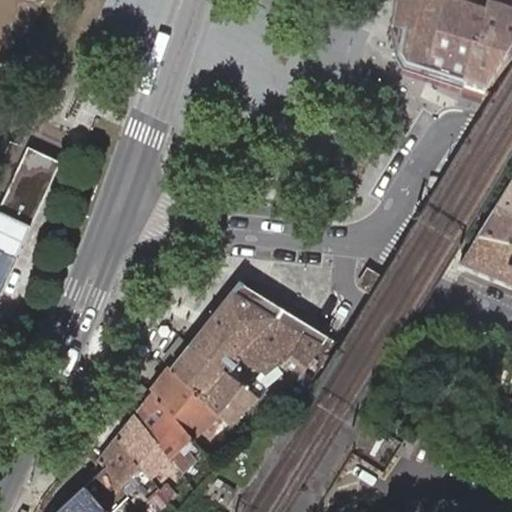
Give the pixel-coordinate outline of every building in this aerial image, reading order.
[(444,0),(400,0),(396,27),(409,31),(432,39),(444,0)] [(405,64),(465,83),(487,15),(444,0),(432,39),(409,31),(401,56),(405,64)] [(505,0),(501,13),(511,16),(511,0),(464,0),(483,6),(485,0),(505,0)] [(465,83),(487,89),(511,49),(511,16),(501,13),(489,8),(487,15),(465,83)] [(25,145),(0,200),(0,250),(14,257),(59,160),(53,158),(25,145)] [(511,178),(494,208),(511,212),(511,178)] [(511,212),(494,208),(473,241),(511,255),(511,212)] [(456,268),(509,289),(511,281),(511,255),(473,241),(456,268)] [(0,250),(0,287),(14,257),(0,250)] [(380,275),(367,269),(359,287),(371,293),(380,275)] [(240,284),(211,320),(242,347),(234,358),(240,362),(282,310),(240,284)] [(258,369),(276,382),(283,374),(297,382),(332,340),(282,310),(240,362),(230,376),(245,387),(258,369)] [(211,320),(191,346),(230,376),(240,362),(234,358),(242,347),(211,320)] [(230,376),(191,346),(171,370),(223,417),(250,391),(245,387),(230,376)] [(171,370),(153,394),(201,439),(217,423),(223,428),(229,422),(223,417),(171,370)] [(235,428),(261,399),(250,391),(223,417),(229,422),(235,428)] [(193,475),(206,460),(191,448),(201,439),(153,394),(133,418),(178,461),(183,465),(193,475)] [(133,418),(116,440),(158,481),(178,461),(133,418)] [(116,440),(99,461),(105,467),(137,499),(138,500),(158,481),(116,440)] [(158,481),(163,485),(183,465),(178,461),(158,481)] [(105,467),(59,511),(123,511),(137,499),(105,467)] [(165,490),(147,495),(151,511),(169,506),(165,490)]
